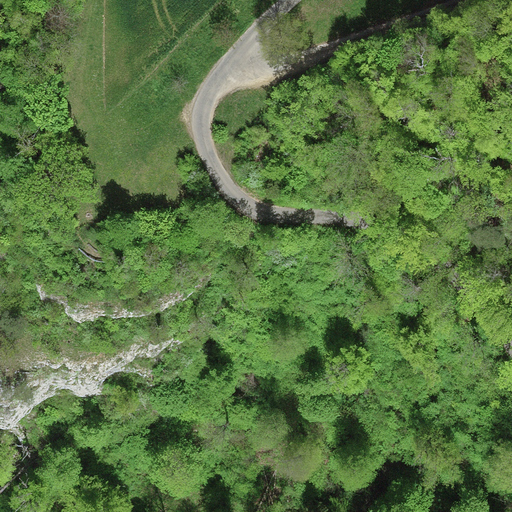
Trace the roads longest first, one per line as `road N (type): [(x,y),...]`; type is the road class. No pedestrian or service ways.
road 1 (unclassified): [(293,0),(207,94),(202,133),(223,186),(256,213),(356,218),(412,237),(472,294),(511,351)]
road 2 (track): [(216,77),(470,0)]
